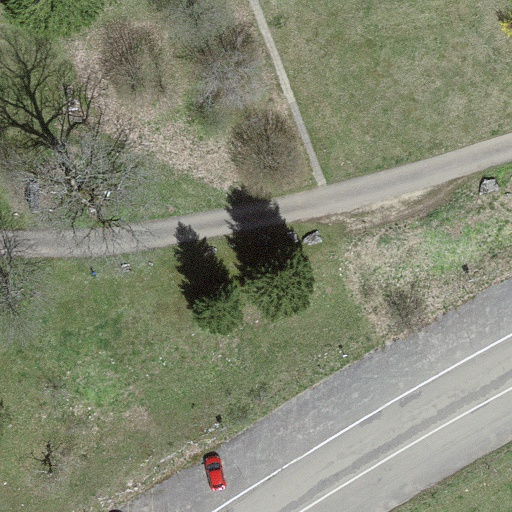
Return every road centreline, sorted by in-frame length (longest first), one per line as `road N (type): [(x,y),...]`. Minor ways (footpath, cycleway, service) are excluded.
road 1 (residential): [(0,242),(154,234),(327,199),(511,144)]
road 2 (tertiary): [(511,361),(261,511)]
